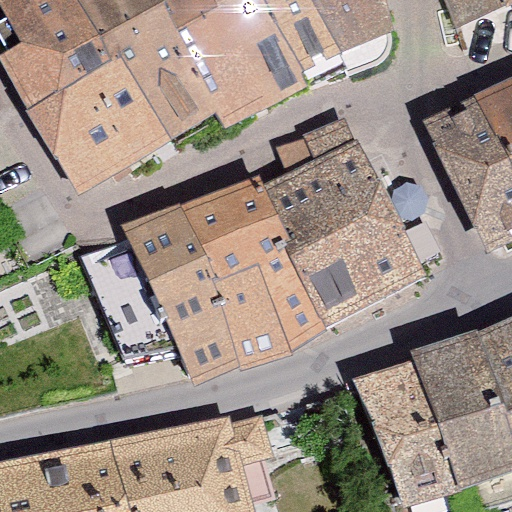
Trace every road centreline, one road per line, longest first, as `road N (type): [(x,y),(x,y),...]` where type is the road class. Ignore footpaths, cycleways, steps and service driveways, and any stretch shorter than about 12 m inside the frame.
road 1 (tertiary): [(445,305),(259,399),(0,452)]
road 2 (residential): [(403,0),(421,67),(352,102),(445,305)]
